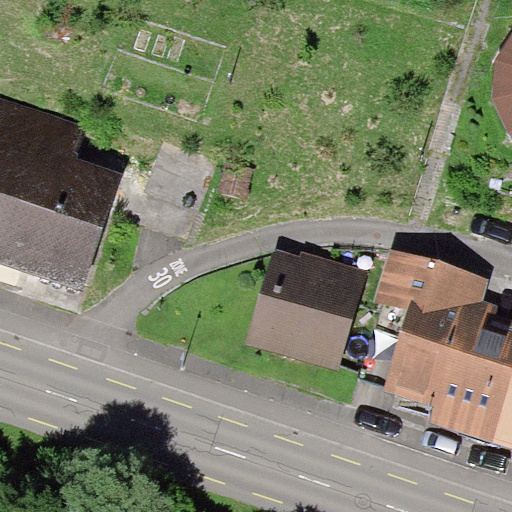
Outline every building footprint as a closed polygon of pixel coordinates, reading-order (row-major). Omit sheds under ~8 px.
[(511,37),(497,60),(493,91),(507,130),(511,133),(511,37)] [(0,120),(0,269),(1,270),(85,297),(124,179),(63,158),(68,143),(0,120)] [(225,167),(218,195),(243,201),(249,173),(225,167)] [(408,319),(384,399),(434,414),(430,426),(511,450),(511,318),(481,309),(489,282),(389,252),(372,308),(408,319)] [(270,261),(246,345),(338,371),(362,288),(270,261)]
